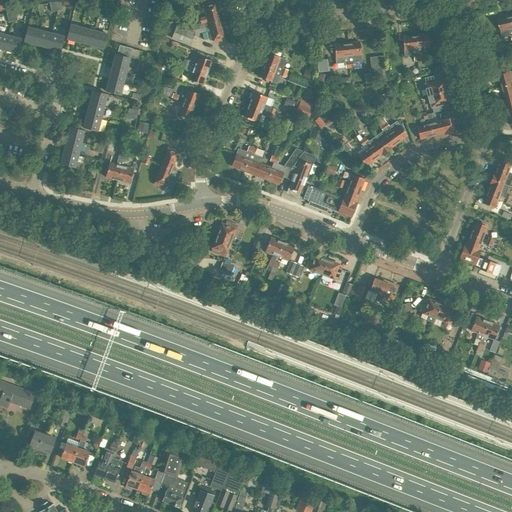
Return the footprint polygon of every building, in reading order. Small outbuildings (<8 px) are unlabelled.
[(200,23),(208,21),(218,19),(214,1),(204,4),(207,16),(199,18),(200,23)] [(511,36),(511,41),(511,23),(510,16),(498,19),(502,38),(511,36)] [(223,40),(220,28),(218,19),(208,21),(200,23),(191,25),(192,30),(186,28),(180,25),(177,24),(176,26),(171,39),(190,46),(194,35),(206,32),(208,40),(212,39),(213,42),(223,40)] [(79,43),(83,28),(70,25),(66,40),(79,43)] [(36,45),(40,30),(28,27),(24,42),(36,45)] [(91,46),(95,31),(83,28),(79,43),(91,46)] [(48,48),(52,33),(40,30),(36,45),(48,48)] [(103,49),(103,48),(107,34),(95,31),(91,46),(103,49)] [(0,49),(5,51),(9,36),(0,33),(0,49)] [(60,51),(64,37),(52,33),(48,48),(60,51)] [(422,60),(421,54),(420,48),(429,47),(428,34),(415,36),(416,48),(417,54),(418,60),(422,60)] [(17,54),(21,39),(9,36),(5,51),(17,54)] [(402,37),(403,50),(404,56),(413,55),(413,61),(418,60),(417,54),(416,48),(415,36),(402,37)] [(352,61),(352,62),(361,61),(359,41),(346,43),(348,56),(349,62),(352,61)] [(345,69),(350,68),(349,62),(348,56),(346,43),(334,44),(336,63),(345,62),(345,69)] [(115,55),(112,67),(127,71),(132,48),(119,45),(117,55),(115,55)] [(275,69),(281,71),(282,68),(285,60),(280,58),(268,53),(263,65),(275,70),(275,69)] [(207,72),(212,60),(198,55),(195,62),(184,58),(183,63),(187,65),(193,68),(193,67),(207,72)] [(163,64),(155,62),(153,70),(161,72),(163,64)] [(275,70),(263,65),(259,77),(276,84),(279,75),(285,77),(287,74),(280,72),(281,71),(275,69),(275,70)] [(124,83),(127,71),(112,67),(109,79),(124,83)] [(202,85),(207,72),(193,67),(193,68),(188,79),(202,85)] [(381,68),(369,69),(370,80),(383,78),(381,68)] [(307,81),(310,73),(304,71),(301,79),(307,81)] [(501,88),(511,84),(511,71),(498,75),(501,88)] [(326,82),(328,76),(320,74),(318,79),(326,82)] [(437,82),(436,76),(424,79),(427,89),(425,89),(427,96),(448,91),(448,90),(449,90),(447,83),(446,84),(445,80),(437,82)] [(120,95),(124,83),(109,79),(106,92),(120,95)] [(511,84),(501,88),(504,100),(511,97),(511,84)] [(388,97),(395,94),(391,85),(380,89),(382,94),(386,92),(388,97)] [(170,98),(173,90),(163,86),(161,94),(165,95),(165,96),(170,98)] [(195,106),(199,94),(188,89),(183,101),(195,106)] [(104,107),(107,95),(107,94),(92,90),(89,103),(104,107)] [(448,92),(448,91),(427,96),(429,103),(431,102),(433,113),(445,110),(443,104),(451,102),(450,98),(451,98),(449,91),(448,92)] [(274,114),(275,109),(264,105),(267,98),(253,92),(249,104),(274,114)] [(293,109),(296,102),(286,98),(283,106),(293,109)] [(308,119),(314,105),(301,99),(295,113),(308,119)] [(190,118),(195,106),(183,101),(178,113),(190,118)] [(101,118),(104,107),(89,103),(86,115),(101,118)] [(272,119),(274,114),(249,104),(244,116),(258,121),(260,114),(267,117),(272,119)] [(459,131),(453,111),(439,115),(441,121),(444,133),(444,135),(459,131)] [(299,118),(291,114),(285,127),(293,131),(299,118)] [(97,131),(101,118),(86,115),(83,127),(97,131)] [(320,128),(325,124),(323,122),(319,117),(314,121),(320,128)] [(310,130),(312,123),(304,120),(302,127),(310,130)] [(385,121),(382,124),(389,133),(396,144),(407,136),(396,121),(389,126),(385,121)] [(441,121),(429,124),(432,136),(443,133),(444,135),(444,133),(441,121)] [(147,134),(150,124),(140,122),(137,132),(147,134)] [(382,131),(375,136),(386,152),(396,144),(389,133),(382,124),(379,126),(382,131)] [(420,140),(432,136),(429,124),(416,127),(420,140)] [(81,143),(84,130),(69,127),(66,139),(81,143)] [(320,142),(323,133),(313,129),(310,137),(320,142)] [(364,137),(361,139),(365,144),(368,148),(376,159),(386,152),(375,136),(368,142),(364,137)] [(78,155),(81,143),(66,139),(63,151),(78,155)] [(112,152),(115,140),(110,139),(107,151),(112,152)] [(102,154),(103,148),(94,146),(93,152),(102,154)] [(170,168),(178,150),(169,146),(162,164),(170,168)] [(243,171),(252,147),(249,146),(247,150),(239,147),(231,166),(243,171)] [(252,147),(243,171),(255,175),(259,163),(262,157),(254,154),(256,149),(252,147)] [(365,166),(376,159),(368,148),(358,156),(365,166)] [(297,149),(285,166),(291,168),(299,158),(303,152),(297,149)] [(75,167),(78,155),(63,151),(60,163),(75,167)] [(305,182),(308,176),(315,156),(303,152),(299,158),(291,168),(287,178),(292,180),(289,189),(288,192),(297,196),(299,192),(299,193),(303,181),(305,182)] [(273,163),(277,164),(279,158),(272,155),(269,161),(273,163)] [(511,174),(511,160),(501,156),(496,168),(511,174)] [(122,165),(123,160),(118,158),(116,164),(109,162),(106,176),(118,179),(122,165)] [(266,180),(271,168),(259,163),(255,175),(266,180)] [(273,163),(271,168),(266,180),(279,185),(285,168),(277,164),(273,163)] [(163,187),(167,176),(170,168),(162,164),(154,183),(163,187)] [(130,183),(132,176),(134,168),(122,165),(118,179),(130,183)] [(333,175),(336,169),(328,166),(325,172),(333,175)] [(511,178),(511,174),(496,168),(491,180),(509,186),(511,178)] [(355,203),(364,179),(347,173),(343,185),(348,187),(343,198),(355,203)] [(319,187),(321,181),(312,178),(310,184),(319,187)] [(344,181),(337,179),(335,186),(342,189),(344,181)] [(510,201),(511,197),(510,196),(506,195),(509,186),(491,180),(487,191),(510,201)] [(328,208),(333,196),(312,188),(312,187),(308,185),(303,198),(308,199),(308,201),(328,208)] [(510,201),(487,191),(482,203),(494,208),(497,200),(507,204),(511,206),(511,201),(510,201)] [(333,210),(338,197),(333,196),(328,208),(333,210)] [(343,199),(338,197),(333,210),(351,217),(356,204),(355,203),(343,198),(343,199)] [(235,229),(236,225),(226,221),(225,225),(221,224),(217,236),(231,241),(235,229)] [(470,234),(481,238),(486,227),(475,222),(470,234)] [(477,251),(477,250),(481,238),(470,234),(466,246),(465,247),(477,251)] [(226,253),(231,241),(217,236),(211,251),(224,257),(226,253)] [(275,261),(277,256),(282,242),(270,237),(265,251),(272,254),(267,265),(272,267),(275,261)] [(252,248),(257,251),(261,243),(255,240),(252,248)] [(288,260),(294,246),(282,242),(277,256),(288,260)] [(465,247),(466,246),(464,245),(458,259),(473,264),(478,266),(477,269),(491,274),(497,276),(500,266),(481,259),(480,260),(475,258),(477,251),(465,247)] [(252,251),(248,261),(253,263),(257,253),(252,251)] [(312,263),(308,261),(306,267),(309,269),(309,270),(321,274),(327,260),(326,260),(325,258),(322,257),(320,258),(315,256),(312,263)] [(327,260),(321,274),(333,279),(333,278),(337,280),(341,269),(337,268),(338,265),(333,263),(332,261),(329,260),(328,260),(327,260)] [(277,269),(279,263),(275,261),(272,267),(268,279),(272,280),(276,269),(277,269)] [(291,274),(296,263),(290,261),(286,272),(291,274)] [(231,273),(233,267),(222,263),(220,269),(231,273)] [(297,277),(302,266),(296,264),(292,275),(297,277)] [(389,284),(374,279),(370,291),(368,290),(365,297),(366,299),(373,302),(374,300),(381,302),(383,297),(392,300),(397,286),(390,283),(389,284)] [(347,296),(351,285),(346,283),(342,294),(347,296)] [(360,299),(365,288),(358,285),(354,296),(360,299)] [(435,318),(440,304),(428,300),(426,307),(422,305),(420,311),(423,313),(427,315),(425,320),(433,323),(435,318)] [(451,323),(453,317),(449,316),(452,308),(440,304),(435,318),(447,322),(451,323)] [(333,314),(339,316),(342,309),(336,307),(333,314)] [(408,322),(407,318),(411,317),(409,311),(397,315),(399,321),(401,320),(403,324),(408,322)] [(362,321),(370,324),(373,317),(365,314),(362,321)] [(476,350),(480,340),(482,335),(487,321),(475,317),(470,330),(477,333),(473,345),(471,349),(476,350)] [(495,353),(499,341),(494,340),(499,326),(487,321),(482,335),(493,339),(489,350),(495,353)] [(480,353),(484,342),(480,340),(476,350),(475,351),(480,353)] [(478,370),(486,374),(490,364),(482,361),(478,370)] [(30,409),(35,394),(0,381),(0,394),(1,395),(0,397),(0,405),(7,408),(9,402),(30,409)] [(64,425),(70,411),(61,408),(56,422),(64,425)] [(93,416),(106,421),(108,416),(95,411),(93,416)] [(122,429),(125,421),(112,417),(109,424),(122,429)] [(142,428),(127,422),(124,432),(130,434),(128,440),(136,443),(142,428)] [(80,441),(82,435),(83,430),(79,429),(75,439),(80,441)] [(49,453),(54,438),(34,430),(29,446),(49,453)] [(150,431),(147,438),(154,440),(156,433),(150,431)] [(82,450),(87,437),(82,435),(80,441),(77,447),(71,461),(83,466),(89,452),(82,450)] [(187,451),(189,446),(172,439),(169,446),(187,451)] [(71,461),(77,447),(65,443),(60,457),(71,461)] [(112,458),(115,451),(104,447),(93,475),(104,479),(112,458)] [(195,464),(215,472),(216,467),(229,472),(232,463),(200,450),(195,464)] [(178,506),(183,491),(187,482),(178,478),(176,476),(182,455),(167,451),(161,471),(164,472),(160,482),(167,485),(161,500),(178,506)] [(136,457),(137,453),(132,452),(131,455),(126,467),(132,470),(136,457)] [(148,493),(154,479),(148,476),(155,457),(149,454),(146,461),(147,461),(136,488),(141,490),(140,493),(147,495),(148,493)] [(114,483),(120,467),(122,462),(112,458),(104,479),(114,483)] [(131,486),(136,488),(147,461),(146,461),(142,460),(139,468),(135,466),(133,471),(131,470),(124,486),(131,489),(131,486)] [(233,501),(246,469),(232,463),(229,472),(216,467),(215,472),(209,485),(220,490),(214,504),(230,510),(231,506),(233,501)] [(273,511),(282,482),(265,477),(260,492),(269,494),(265,506),(268,507),(267,511),(261,509),(260,511),(273,511)] [(193,511),(205,511),(208,506),(209,506),(213,495),(200,490),(191,511),(193,511)] [(240,509),(244,497),(238,495),(236,502),(234,508),(240,509)] [(302,511),(310,511),(314,503),(301,497),(296,509),(302,511)] [(48,506),(46,501),(41,504),(43,509),(39,511),(67,511),(65,508),(58,511),(56,511),(52,504),(48,506)]
